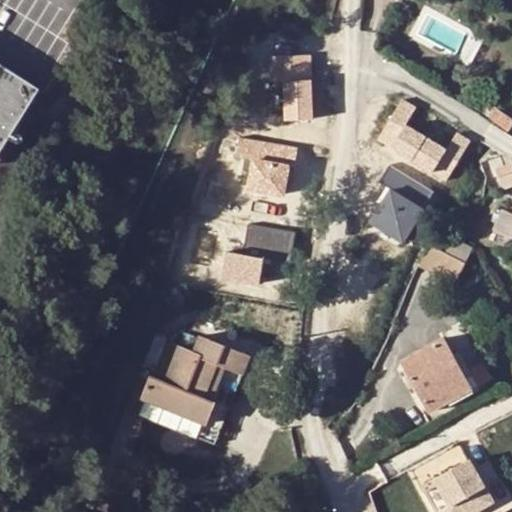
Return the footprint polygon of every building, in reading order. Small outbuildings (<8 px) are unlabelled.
[(317,118),(313,52),(270,55),(272,79),(286,78),(288,120),(317,118)] [(411,123),(427,130),(434,116),(417,109),(411,123)] [(511,118),(497,109),(489,121),(490,121),(511,134),(511,118)] [(288,197),(299,145),(252,136),(242,188),(288,197)] [(439,157),(458,167),(463,155),(446,145),(439,157)] [(395,167),(371,212),(412,233),(436,188),(395,167)] [(511,172),(501,178),(506,188),(511,185),(511,172)] [(511,215),(504,212),(496,228),(511,235),(511,215)] [(447,250),(469,259),(474,246),(452,236),(447,250)] [(466,268),(432,250),(421,271),(455,288),(466,268)] [(467,303),(443,315),(460,350),(485,338),(467,303)] [(152,377),(143,398),(205,425),(214,403),(203,399),(218,365),(243,375),(249,358),(199,336),(193,352),(180,347),(165,383),(152,377)] [(443,339),(403,362),(432,411),(472,389),(443,339)] [(216,445),(243,375),(218,365),(203,399),(214,403),(205,425),(143,398),(137,414),(216,445)] [(471,459),(436,477),(439,483),(451,504),(441,509),(442,511),(474,511),(488,504),(480,490),(486,486),(471,459)] [(424,491),(439,483),(436,477),(420,485),(424,491)] [(480,490),(488,504),(494,501),(486,486),(480,490)]
